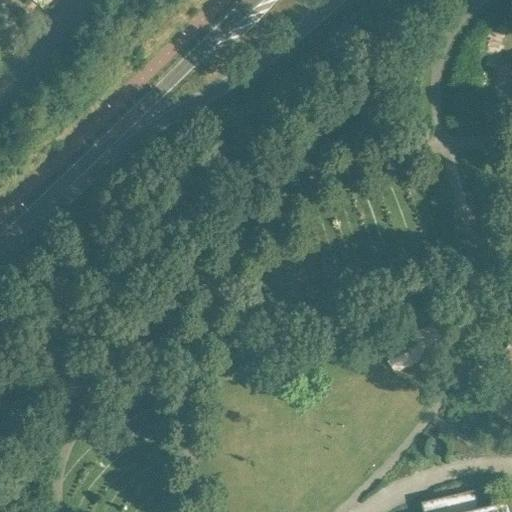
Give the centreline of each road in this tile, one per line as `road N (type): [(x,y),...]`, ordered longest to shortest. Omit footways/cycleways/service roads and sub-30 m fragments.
road 1 (secondary): [(84,173),(274,56),(333,0)]
road 2 (secondary): [(253,0),(84,173)]
